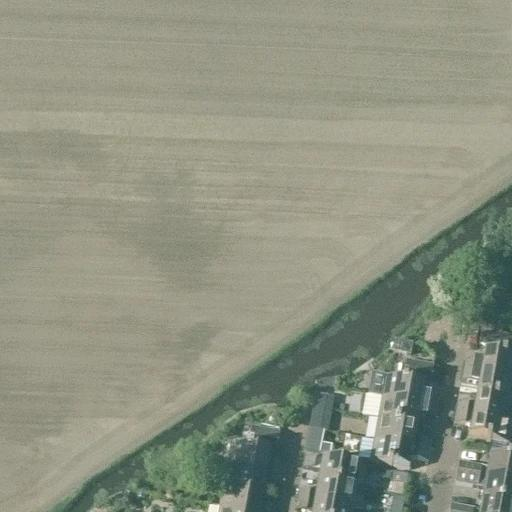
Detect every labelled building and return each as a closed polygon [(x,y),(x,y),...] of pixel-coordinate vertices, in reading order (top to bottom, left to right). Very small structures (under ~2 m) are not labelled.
[(464,362),(463,372),(511,381),(511,338),(501,336),(502,330),(483,326),(482,333),(481,333),(478,346),(485,347),(481,365),(464,362)] [(385,379),(381,401),(437,411),(439,400),(422,397),(426,380),(432,381),(434,367),(406,362),(404,376),(407,376),(406,383),(385,379)] [(477,386),(476,397),(511,403),(511,381),(463,372),(461,383),(477,386)] [(511,422),(511,403),(476,397),(474,407),(457,404),(455,415),(511,425),(511,422)] [(381,401),(377,422),(417,429),(419,419),(435,422),(437,411),(381,401)] [(508,447),(511,425),(455,415),(453,425),(470,428),(468,440),(508,447)] [(373,443),(430,453),(431,443),(415,440),(417,429),(377,422),(373,443)] [(252,450),(269,454),(270,447),(277,448),(280,435),(252,429),(249,443),(253,443),(252,450)] [(428,464),(430,453),(373,443),(369,465),(409,473),(411,461),(428,464)] [(270,454),(269,454),(252,450),(230,446),(226,468),(266,475),(268,466),(270,454)] [(319,473),(317,484),(357,491),(361,469),(304,459),(302,470),(319,473)] [(487,471),(470,467),(468,478),(511,485),(511,463),(489,459),(487,471)] [(285,468),(268,466),(266,475),(283,478),(285,468)] [(283,478),(266,475),(226,468),(222,489),(262,496),(264,486),(281,489),(283,478)] [(393,488),(409,489),(410,477),(394,476),(393,488)] [(511,485),(468,478),(466,489),(483,492),(481,502),(511,507),(511,485)] [(352,511),(357,491),(317,484),(315,495),(298,492),(296,502),(350,511),(352,511)] [(218,510),(229,511),(276,511),(277,510),(260,507),(262,496),(222,489),(218,510)] [(350,511),(296,502),(294,511),(350,511)] [(472,511),(462,510),(462,511),(461,511),(511,511),(511,507),(481,502),(479,511),(472,511)]
